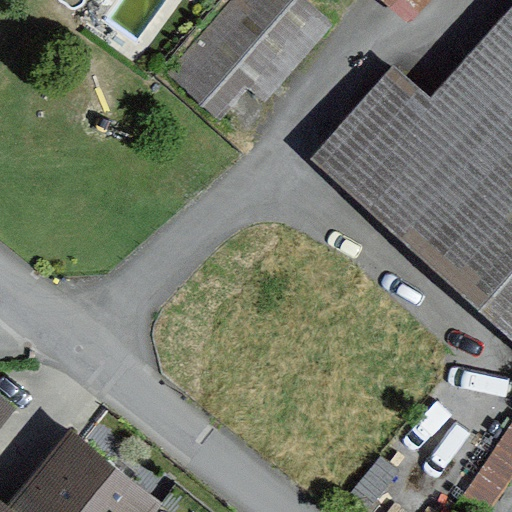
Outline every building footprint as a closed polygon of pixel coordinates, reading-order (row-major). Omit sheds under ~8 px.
[(308,0),(202,0),(147,70),(242,147),(341,26),(308,0)] [(393,0),(406,11),(415,0),(393,0)] [(511,5),(418,109),(385,79),(301,171),(511,362),(511,5)] [(0,437),(14,421),(0,409),(0,437)] [(135,511),(138,509),(66,451),(16,511),(135,511)]
